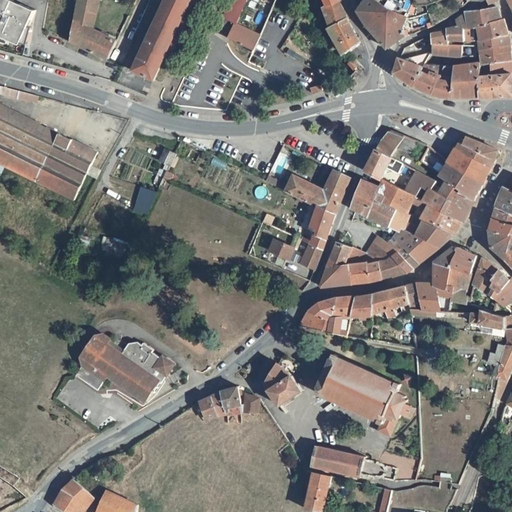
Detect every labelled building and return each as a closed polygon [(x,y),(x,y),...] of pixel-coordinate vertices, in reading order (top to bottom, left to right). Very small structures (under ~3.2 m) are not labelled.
[(78,0),(71,45),(109,62),(117,44),(94,33),(101,0),(78,0)] [(139,38),(124,69),(154,83),(192,0),(152,0),(136,37),(139,38)] [(231,0),(222,19),(235,25),(247,0),(231,0)] [(321,0),(325,8),(322,10),(332,31),(347,21),(336,0),(321,0)] [(374,0),(368,0),(361,8),(357,16),(362,24),(365,29),(375,41),(386,52),(403,40),(406,39),(408,28),(405,27),(408,18),(395,15),(374,0)] [(36,11),(13,1),(10,7),(0,3),(0,37),(28,46),(32,28),(29,27),(36,11)] [(477,33),(477,25),(480,25),(483,25),(500,24),(497,11),(467,15),(466,16),(467,34),(477,33)] [(467,34),(466,16),(457,23),(457,30),(460,29),(460,34),(467,34)] [(341,53),(342,55),(357,46),(359,45),(347,21),(332,31),(327,33),(339,55),(341,53)] [(483,39),(509,39),(509,37),(504,23),(500,24),(483,25),(483,39)] [(259,38),(234,27),(228,41),(252,53),(259,38)] [(460,29),(457,30),(447,34),(448,45),(461,45),(460,34),(460,29)] [(509,39),(483,39),(480,39),(477,33),(467,34),(460,34),(461,45),(471,44),(477,45),(478,50),(510,49),(510,44),(509,39)] [(448,45),(447,34),(445,34),(441,35),(437,35),(431,38),(431,50),(449,50),(448,45)] [(432,57),(429,57),(424,68),(444,71),(445,61),(460,61),(459,49),(449,50),(431,50),(432,57)] [(478,50),(470,49),(459,49),(460,61),(474,59),(479,59),(480,65),(490,65),(511,64),(510,49),(478,50)] [(422,72),(424,68),(429,57),(402,63),(422,72)] [(352,59),(347,62),(353,70),(357,66),(352,59)] [(396,77),(405,84),(414,89),(422,72),(402,63),(399,61),(394,76),(396,77)] [(511,76),(511,65),(511,64),(490,65),(490,77),(511,76)] [(490,65),(480,65),(475,66),(481,101),(511,99),(511,76),(490,77),(490,65)] [(444,71),(434,99),(449,102),(481,101),(475,66),(444,71)] [(444,71),(424,68),(422,72),(414,89),(429,97),(434,99),(444,71)] [(320,86),(308,89),(310,95),(321,92),(320,86)] [(22,103),(24,96),(6,91),(4,98),(22,103)] [(34,107),(36,99),(24,96),(22,103),(34,107)] [(39,126),(0,107),(0,145),(44,167),(59,136),(46,130),(42,136),(36,133),(39,126)] [(59,136),(44,167),(0,145),(0,165),(74,203),(84,181),(95,186),(100,175),(90,170),(96,155),(59,136)] [(383,143),(377,152),(390,160),(394,151),(411,158),(416,146),(389,136),(383,143)] [(478,145),(467,141),(466,144),(465,146),(475,151),(478,145)] [(465,146),(466,144),(461,142),(456,151),(491,172),(498,152),(478,145),(475,151),(465,146)] [(429,163),(435,155),(428,150),(419,164),(425,169),(429,163)] [(448,163),(483,187),(491,172),(456,151),(448,163)] [(381,182),(391,160),(390,160),(377,152),(364,174),(381,182)] [(169,169),(173,161),(174,157),(165,153),(160,164),(169,169)] [(473,204),(483,187),(448,163),(443,171),(429,163),(425,169),(439,178),(438,180),(446,185),(473,204)] [(323,193),(315,209),(334,218),(344,194),(349,182),(333,173),(323,193)] [(174,179),(166,175),(164,181),(171,185),(174,179)] [(315,209),(323,193),(318,191),(292,178),(286,188),(280,185),(277,190),(315,209)] [(421,242),(440,251),(406,223),(408,220),(376,194),(379,189),(362,182),(351,211),(388,232),(389,230),(397,235),(400,231),(402,232),(421,242)] [(412,214),(420,205),(423,201),(407,194),(394,188),(384,183),(382,183),(379,189),(376,194),(408,220),(412,214)] [(466,215),(473,204),(446,185),(438,195),(466,215)] [(511,194),(504,190),(498,204),(498,206),(497,209),(496,211),(511,217),(511,194)] [(134,215),(146,219),(157,196),(141,191),(134,215)] [(438,195),(429,205),(460,226),(466,215),(438,195)] [(453,238),(460,226),(429,205),(423,201),(420,205),(431,213),(426,221),(453,238)] [(307,246),(321,253),(334,218),(315,209),(305,230),(311,233),(307,246)] [(511,217),(496,211),(493,223),(511,228),(511,217)] [(426,221),(412,214),(408,220),(406,223),(440,251),(453,238),(426,221)] [(511,228),(493,223),(490,233),(511,241),(511,228)] [(403,248),(419,267),(440,251),(421,242),(402,232),(400,231),(397,235),(391,243),(401,249),(403,248)] [(490,233),(492,249),(503,262),(511,241),(490,233)] [(91,243),(83,239),(77,249),(85,253),(91,243)] [(102,254),(121,263),(128,248),(114,242),(114,244),(105,240),(102,247),(102,254)] [(345,268),(349,267),(367,264),(367,265),(378,263),(392,257),(397,252),(401,249),(391,243),(389,247),(378,240),(366,257),(351,251),(345,268)] [(511,241),(503,262),(511,270),(511,241)] [(275,244),(269,255),(288,265),(294,254),(275,244)] [(307,246),(299,270),(313,275),(321,253),(307,246)] [(351,251),(338,246),(328,270),(345,268),(351,251)] [(403,248),(401,249),(397,252),(413,271),(419,267),(403,248)] [(458,254),(453,251),(436,265),(455,271),(458,254)] [(458,254),(455,271),(455,277),(468,282),(476,259),(459,251),(458,254)] [(413,271),(397,252),(392,257),(406,275),(413,271)] [(406,275),(392,257),(378,263),(382,282),(406,275)] [(489,292),(500,273),(483,262),(475,285),(489,292)] [(382,282),(378,263),(367,265),(367,264),(349,267),(351,288),(361,287),(370,286),(378,283),(382,282)] [(418,303),(419,313),(434,314),(438,314),(438,309),(437,299),(447,299),(450,290),(452,290),(455,277),(455,271),(436,265),(435,289),(436,296),(417,299),(418,303)] [(351,288),(349,267),(345,268),(328,270),(320,291),(351,288)] [(501,295),(511,282),(500,273),(489,292),(487,296),(494,301),(499,294),(501,295)] [(468,282),(455,277),(452,290),(450,304),(466,308),(469,301),(463,299),(468,282)] [(511,301),(511,283),(511,282),(501,295),(499,294),(494,301),(503,306),(511,302),(511,301)] [(475,285),(473,289),(487,296),(489,292),(475,285)] [(414,304),(418,303),(417,299),(415,288),(405,290),(408,304),(414,304)] [(436,296),(435,289),(415,288),(417,299),(436,296)] [(373,316),(384,314),(385,321),(397,318),(396,310),(408,306),(408,304),(405,290),(374,298),(373,316)] [(357,301),(351,319),(351,320),(373,319),(373,316),(374,298),(357,301)] [(327,336),(338,338),(339,333),(344,320),(351,319),(357,301),(357,299),(337,301),(331,320),(331,321),(327,336)] [(331,320),(337,301),(319,306),(307,316),(298,330),(327,336),(331,321),(331,320)] [(504,332),(503,317),(481,312),(480,317),(471,317),(470,326),(487,329),(504,332)] [(511,312),(510,316),(503,317),(504,332),(511,331),(511,312)] [(128,349),(122,344),(119,348),(105,338),(97,340),(82,361),(83,368),(77,377),(99,392),(109,378),(146,404),(160,384),(162,386),(175,368),(164,359),(161,362),(153,355),(155,353),(145,346),(143,348),(138,345),(129,347),(128,349)] [(499,349),(496,360),(493,368),(497,370),(493,381),(499,384),(506,351),(499,349)] [(511,351),(506,351),(499,384),(495,399),(499,400),(511,371),(511,351)] [(387,444),(397,421),(401,410),(403,407),(401,406),(403,402),(397,399),(400,391),(339,361),(338,360),(334,358),(330,365),(330,370),(323,386),(319,389),(315,397),(320,400),(321,398),(377,427),(376,429),(379,431),(375,438),(387,444)] [(487,367),(493,368),(496,360),(490,358),(487,367)] [(267,384),(266,390),(279,410),(301,394),(291,380),(277,368),(267,384)] [(242,409),(238,391),(222,395),(226,417),(244,413),(245,411),(242,409)] [(226,417),(222,395),(211,400),(216,419),(226,417)] [(244,413),(256,416),(259,404),(259,402),(247,398),(245,411),(244,413)] [(211,400),(198,407),(193,409),(202,424),(206,422),(211,420),(216,419),(211,400)] [(411,415),(401,410),(397,421),(406,425),(411,415)] [(315,450),(313,456),(310,469),(360,481),(364,460),(315,450)] [(65,491),(63,495),(54,508),(59,511),(84,511),(86,510),(92,502),(104,493),(84,474),(65,491)] [(324,511),(330,479),(314,475),(307,511),(324,511)] [(390,509),(391,494),(385,492),(383,508),(390,509)] [(137,511),(139,509),(108,494),(97,511),(137,511)]
